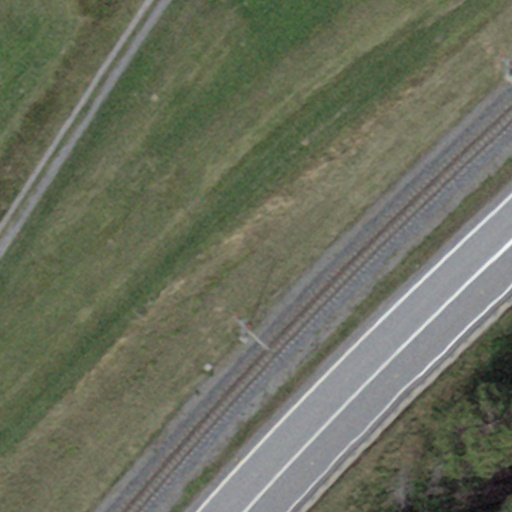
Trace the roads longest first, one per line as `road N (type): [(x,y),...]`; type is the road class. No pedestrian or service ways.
road 1 (primary): [(511,242),(247,511)]
road 2 (track): [(174,0),(0,254)]
